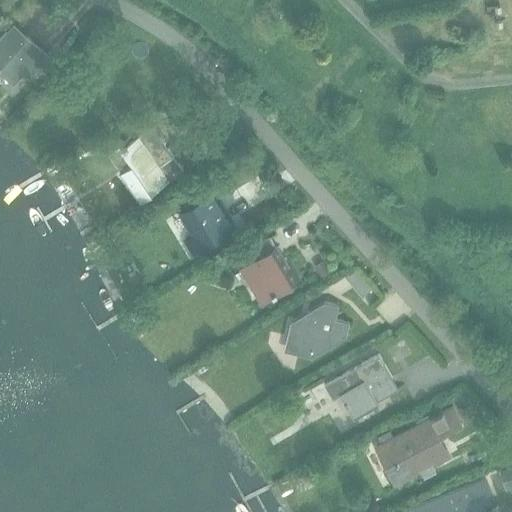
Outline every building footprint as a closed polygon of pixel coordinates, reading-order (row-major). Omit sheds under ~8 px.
[(257,0),(269,9),(276,0),(257,0)] [(250,1),(244,15),(258,20),(263,6),(250,1)] [(30,80),(50,58),(14,26),(0,40),(0,71),(13,84),(23,73),(30,80)] [(357,49),(335,69),(345,80),(368,60),(357,49)] [(107,152),(120,170),(140,199),(183,169),(152,125),(125,144),(123,141),(107,152)] [(245,156),(221,171),(232,188),(256,173),(245,156)] [(198,250),(232,228),(211,194),(176,215),(198,250)] [(266,299),(293,281),(273,249),(277,247),(270,236),(249,249),(255,259),(245,266),(266,299)] [(318,267),(326,259),(315,249),(308,257),(318,267)] [(372,288),(354,267),(345,276),(362,296),(372,288)] [(291,321),(283,350),(311,357),(346,336),(349,322),(336,318),(339,304),(325,300),(291,321)] [(340,393),(352,414),(398,388),(379,354),(325,384),(333,397),(340,393)] [(394,483),(448,455),(429,420),(375,447),(394,483)] [(508,483),(511,481),(511,461),(501,466),(508,483)] [(484,511),(481,504),(492,500),(485,482),(461,492),(461,490),(424,504),(426,510),(420,511),(484,511)]
